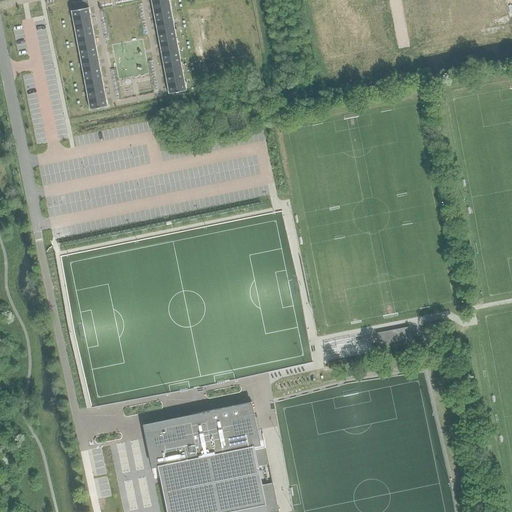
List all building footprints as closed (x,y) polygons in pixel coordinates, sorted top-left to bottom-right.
[(170,5),(170,4),(169,0),(151,0),(153,8),(167,81),(166,81),(169,94),(186,90),(184,78),(183,78),(170,5)] [(415,0),(420,32),(439,29),(434,0),(415,0)] [(449,0),(454,26),(473,23),(468,0),(449,0)] [(484,0),(488,20),(506,16),(502,0),(484,0)] [(105,93),(104,94),(91,20),(89,8),(86,8),(85,2),(88,2),(88,1),(74,3),(75,10),(71,11),(74,24),(88,97),(87,97),(90,110),(107,106),(105,93)] [(97,5),(99,13),(122,9),(121,1),(97,5)] [(238,2),(209,7),(211,22),(202,23),(205,42),(200,43),(203,57),(251,50),(245,15),(240,16),(238,2)] [(348,8),(353,43),(372,41),(367,6),(348,8)] [(332,11),(313,15),(320,50),(339,47),(332,11)] [(101,24),(102,31),(126,27),(124,19),(101,24)] [(410,327),(377,333),(377,337),(378,337),(379,341),(378,342),(379,345),(412,339),(412,335),(411,335),(410,330),(411,330),(410,327)] [(252,402),(192,414),(143,424),(146,439),(154,479),(160,478),(167,511),(278,511),(279,511),(273,483),(273,482),(272,482),(272,484),(262,486),(258,466),(268,463),(268,465),(269,465),(269,463),(262,430),(258,431),(252,402)] [(96,447),(100,466),(114,462),(110,444),(96,447)] [(103,476),(108,504),(120,502),(115,474),(103,476)]
